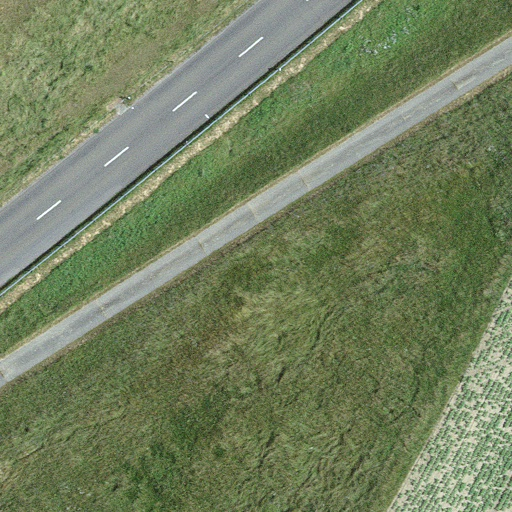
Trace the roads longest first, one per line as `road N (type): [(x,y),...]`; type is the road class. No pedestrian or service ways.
road 1 (track): [(0,379),(511,54)]
road 2 (tertiary): [(311,0),(0,247)]
